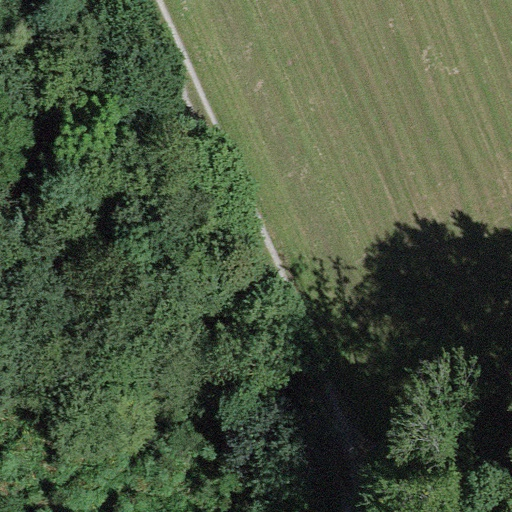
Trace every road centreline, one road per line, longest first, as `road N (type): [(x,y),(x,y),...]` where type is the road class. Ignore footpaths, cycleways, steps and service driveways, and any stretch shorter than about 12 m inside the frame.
road 1 (track): [(149,0),(318,385)]
road 2 (track): [(511,443),(423,442),(345,456),(318,385)]
